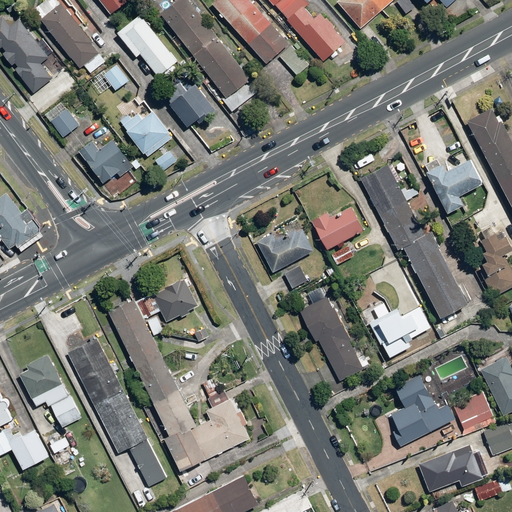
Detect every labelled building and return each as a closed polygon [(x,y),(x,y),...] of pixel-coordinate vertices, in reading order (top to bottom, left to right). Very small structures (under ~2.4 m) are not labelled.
[(130,0),(129,0),(99,0),(111,15),(130,0)] [(250,80),(187,0),(178,0),(160,14),(226,99),(250,80)] [(289,45),(248,0),(216,0),(212,4),(266,65),(289,45)] [(274,5),(281,13),(295,0),(267,0),(273,6),(274,5)] [(308,5),(303,0),(295,0),(281,13),(287,20),(286,21),(323,62),(345,42),(320,14),(314,19),(304,9),(308,5)] [(339,0),(337,3),(361,29),(394,0),(339,0)] [(410,0),(398,0),(397,1),(406,15),(416,8),(410,0)] [(422,0),(427,5),(431,0),(438,0),(446,8),(455,0),(422,0)] [(100,53),(61,4),(40,20),(71,59),(72,59),(80,69),(100,53)] [(170,54),(139,16),(117,34),(136,58),(140,55),(158,78),(178,62),(171,53),(170,54)] [(49,58),(19,20),(10,27),(2,17),(0,19),(0,49),(2,48),(6,52),(2,55),(11,66),(15,64),(18,67),(15,70),(34,94),(53,79),(41,64),(49,58)] [(297,76),(309,65),(292,47),(280,57),(297,76)] [(129,82),(116,65),(104,75),(117,92),(129,82)] [(216,112),(195,86),(170,106),(187,128),(200,119),(203,122),(216,112)] [(490,108),(466,120),(511,209),(511,142),(500,121),(498,122),(490,108)] [(79,126),(66,110),(50,123),(63,139),(79,126)] [(172,138),(152,112),(143,119),(139,114),(131,120),(128,115),(120,122),(127,131),(126,132),(146,158),(172,138)] [(134,167),(113,140),(100,150),(93,141),(78,152),(103,184),(117,174),(120,178),(134,167)] [(441,164),(425,173),(446,213),(462,205),(458,196),(481,184),(469,160),(445,172),(441,164)] [(424,235),(386,164),(359,178),(398,250),(402,248),(439,318),(467,304),(429,232),(424,235)] [(43,234),(8,189),(0,195),(0,238),(2,237),(10,248),(17,242),(23,250),(43,234)] [(310,221),(326,250),(363,230),(351,207),(329,218),(326,212),(310,221)] [(273,272),(314,251),(302,229),(296,232),(295,229),(276,239),(272,233),(256,241),(273,272)] [(495,235),(479,243),(484,252),(480,254),(484,263),(481,265),(487,276),(483,277),(492,295),(511,284),(511,269),(509,263),(504,265),(500,256),(511,250),(511,249),(505,235),(497,239),(495,235)] [(353,255),(348,245),(330,255),(336,265),(353,255)] [(299,265),(284,273),(291,288),(307,280),(299,265)] [(197,306),(184,279),(154,294),(152,295),(160,311),(166,322),(180,315),(181,317),(190,313),(188,310),(197,306)] [(143,319),(160,311),(152,295),(154,294),(154,293),(134,302),(143,319)] [(332,308),(326,297),(299,311),(315,342),(318,340),(339,381),(363,368),(349,340),(350,339),(333,307),(332,308)] [(133,300),(108,313),(168,436),(163,438),(179,472),(204,460),(189,429),(195,426),(143,319),(134,302),(133,300)] [(411,338),(430,327),(419,307),(400,317),(398,312),(399,312),(397,308),(368,323),(380,345),(382,344),(389,358),(410,347),(408,342),(412,340),(411,338)] [(156,315),(146,320),(154,335),(163,331),(156,315)] [(209,336),(205,328),(194,333),(198,341),(209,336)] [(167,477),(97,337),(67,352),(118,453),(129,447),(149,486),(167,477)] [(511,350),(510,346),(480,361),(483,367),(480,369),(502,415),(511,410),(511,350)] [(68,396),(46,353),(26,363),(29,369),(19,374),(35,406),(45,401),(47,406),(68,396)] [(394,389),(403,407),(390,413),(398,428),(391,431),(398,445),(454,418),(447,404),(436,409),(420,376),(394,389)] [(189,429),(204,460),(249,438),(242,425),(246,423),(240,411),(236,412),(230,399),(229,399),(224,391),(208,399),(212,407),(206,410),(210,419),(195,426),(189,429)] [(482,391),(452,404),(463,429),(493,416),(482,391)] [(61,427),(81,418),(70,396),(51,406),(61,427)] [(0,425),(10,420),(4,410),(5,410),(6,408),(6,407),(6,405),(6,404),(5,402),(4,401),(2,401),(1,401),(0,400),(0,425)] [(506,422),(483,431),(492,455),(511,447),(511,436),(511,435),(511,434),(511,421),(507,423),(506,422)] [(48,456),(33,429),(8,443),(11,449),(23,470),(48,456)] [(1,431),(0,431),(0,455),(11,449),(8,443),(1,431)] [(482,479),(469,444),(418,464),(428,491),(459,480),(461,487),(482,479)] [(242,511),(259,504),(244,475),(170,511),(242,511)] [(479,501),(511,489),(511,487),(508,476),(474,487),(479,501)] [(457,511),(451,500),(427,511),(457,511)]
